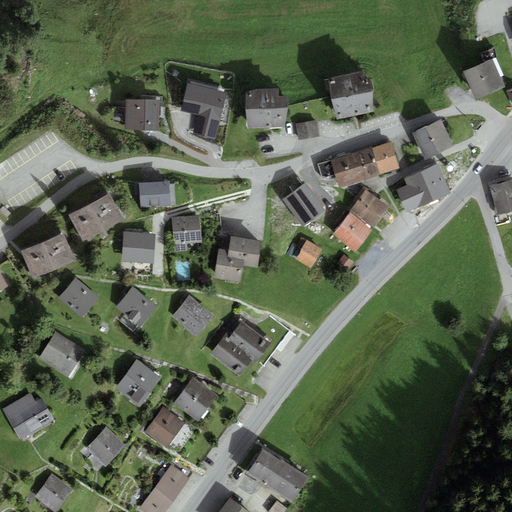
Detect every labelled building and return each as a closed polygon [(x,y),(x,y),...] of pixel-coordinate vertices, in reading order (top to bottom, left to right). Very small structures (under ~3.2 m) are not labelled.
[(496,61),(470,72),(481,97),(507,86),(496,61)] [(329,79),(337,118),(373,112),(373,90),(370,78),(364,79),(363,72),(329,79)] [(227,88),(188,79),(181,110),(198,114),(194,133),(215,138),(227,88)] [(278,89),(247,90),(248,128),(284,128),(288,107),(287,96),(278,96),(278,89)] [(159,100),(130,100),(130,128),(158,128),(159,100)] [(316,121),(306,122),(309,138),(319,137),(316,121)] [(442,121),(427,129),(439,153),(454,146),(442,121)] [(309,138),(306,122),(296,124),(299,140),(309,138)] [(426,127),(413,134),(426,160),(439,153),(427,129),(426,127)] [(372,148),(381,175),(400,168),(391,142),(372,148)] [(381,175),(372,148),(371,147),(357,152),(367,179),(381,175)] [(367,179),(357,152),(331,160),(336,175),(339,188),(367,179)] [(331,160),(317,164),(322,179),(336,175),(331,160)] [(450,193),(438,165),(405,179),(407,186),(396,190),(406,212),(450,193)] [(511,181),(492,187),(499,213),(511,209),(511,181)] [(171,183),(144,185),(145,206),(172,205),(171,183)] [(305,184),(282,201),(303,228),(325,211),(305,184)] [(387,207),(364,191),(350,211),(373,228),(387,207)] [(114,196),(75,216),(86,239),(126,220),(114,196)] [(371,231),(349,214),(333,235),(354,252),(371,231)] [(201,217),(177,219),(179,243),(204,240),(201,217)] [(157,235),(129,233),(127,260),(156,262),(157,235)] [(66,236),(26,252),(35,276),(76,261),(66,236)] [(261,241),(231,236),(229,251),(218,249),(213,278),(240,283),(243,266),(257,268),(261,241)] [(322,249),(301,236),(297,244),(303,248),(296,259),(311,268),(322,249)] [(353,262),(344,255),(335,266),(344,273),(353,262)] [(59,299),(82,317),(99,297),(75,279),(59,299)] [(116,307),(141,327),(157,307),(132,287),(116,307)] [(172,316),(197,337),(214,317),(189,296),(172,316)] [(228,333),(211,357),(241,378),(255,359),(258,361),(272,342),(242,321),(232,336),(228,333)] [(54,332),(37,359),(68,378),(85,350),(54,332)] [(137,360),(116,388),(140,405),(160,377),(137,360)] [(193,377),(174,403),(198,421),(217,395),(193,377)] [(3,409),(20,440),(54,421),(41,398),(35,402),(30,394),(3,409)] [(236,398),(225,415),(232,420),(234,421),(246,405),(236,398)] [(164,408),(146,432),(167,448),(185,423),(164,408)] [(220,411),(196,445),(208,453),(232,420),(225,415),(220,411)] [(106,427),(87,447),(107,466),(122,450),(126,446),(106,427)] [(188,456),(200,465),(208,453),(196,445),(188,456)] [(280,461),(262,450),(246,476),(292,504),(308,478),(293,468),(294,467),(282,459),(280,461)] [(171,464),(140,509),(144,511),(164,511),(192,472),(170,457),(167,461),(171,464)] [(52,475),(35,497),(55,511),(57,511),(73,490),(52,475)] [(248,511),(230,498),(219,511),(248,511)] [(277,502),(269,511),(286,511),(288,510),(277,502)]
